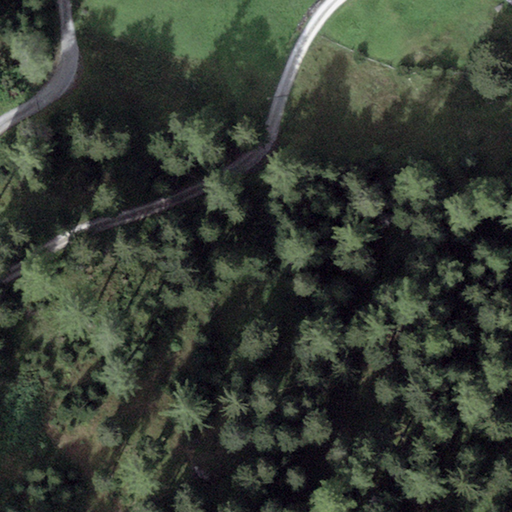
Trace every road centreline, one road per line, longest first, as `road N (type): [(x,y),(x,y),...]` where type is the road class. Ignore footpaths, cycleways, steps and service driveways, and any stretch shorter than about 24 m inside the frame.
road 1 (track): [(334,0),(304,41),(261,144),(233,169),(156,206),(73,232),(0,275)]
road 2 (track): [(0,124),(53,90),(67,65),(63,0)]
